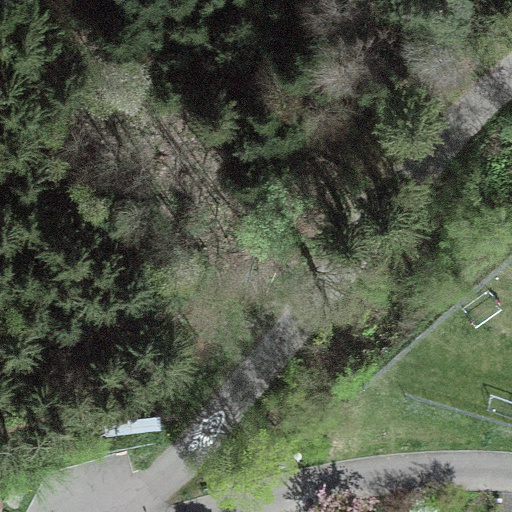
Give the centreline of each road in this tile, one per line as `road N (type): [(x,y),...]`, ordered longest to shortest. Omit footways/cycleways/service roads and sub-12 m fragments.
road 1 (unclassified): [(136,511),(389,187),(511,71)]
road 2 (residential): [(205,511),(367,475),(511,472)]
